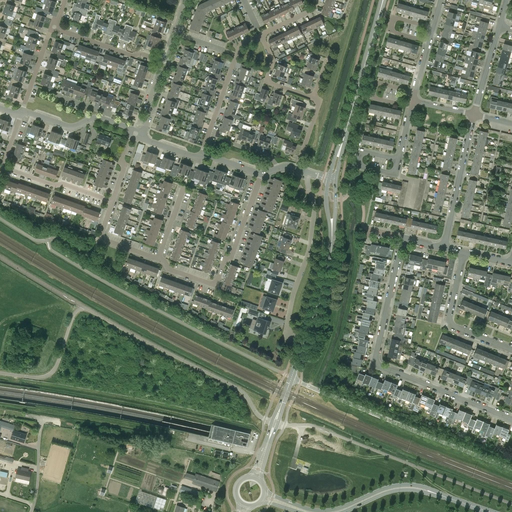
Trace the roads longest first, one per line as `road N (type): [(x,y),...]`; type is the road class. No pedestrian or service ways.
road 1 (unclassified): [(0,373),(48,374),(82,306),(238,388),(273,422)]
road 2 (residential): [(511,419),(373,363),(401,237)]
road 3 (residential): [(511,469),(291,377)]
road 4 (residential): [(261,174),(215,285),(158,258)]
road 5 (residential): [(288,335),(313,220),(308,172)]
road 6 (tertiary): [(337,511),(401,485),(488,511)]
road 7 (tertiary): [(291,377),(326,278),(331,231)]
road 8 (tertiary): [(382,0),(343,138)]
road 9 (residential): [(511,349),(449,322),(463,252)]
road 10 (residential): [(201,153),(238,47),(261,37)]
road 11 (residential): [(444,247),(473,115)]
